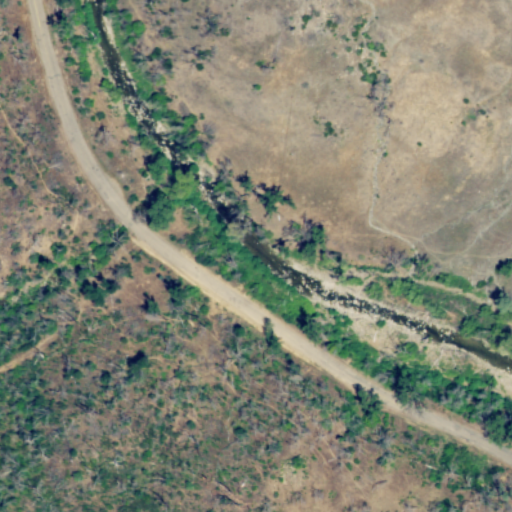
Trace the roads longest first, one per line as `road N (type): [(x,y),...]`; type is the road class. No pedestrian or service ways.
road 1 (tertiary): [(511,458),(375,394),(142,232)]
road 2 (tertiary): [(126,214),(70,129),(36,0)]
road 3 (track): [(144,234),(0,370)]
